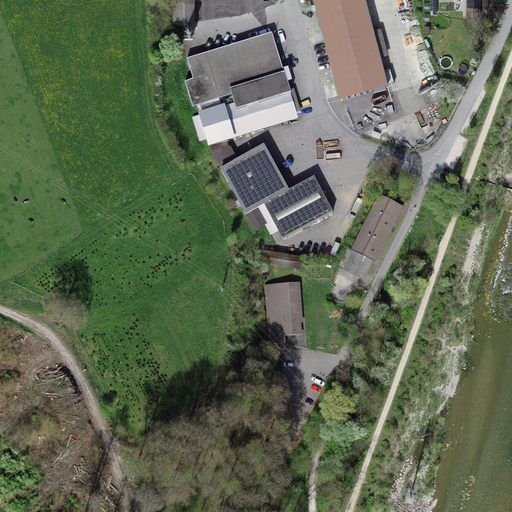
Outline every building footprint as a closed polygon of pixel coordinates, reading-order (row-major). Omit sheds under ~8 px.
[(172,0),(172,23),(195,23),(194,0),(172,0)] [(366,0),(313,0),(339,95),(387,83),(388,82),(366,0)] [(235,138),(298,119),(297,115),(302,114),(294,89),(290,90),(288,83),(292,82),(288,68),(283,70),(272,33),(186,59),(193,79),(185,82),(193,108),(197,107),(199,113),(198,113),(199,116),(192,118),(200,142),(206,140),(208,147),(210,147),(230,141),(235,139),(235,138)] [(230,141),(210,147),(212,154),(220,169),(238,160),(230,146),(228,147),(228,145),(231,145),(230,141)] [(220,169),(245,215),(263,205),(289,191),(264,145),(238,160),(220,169)] [(282,240),(333,212),(315,178),(289,191),(263,205),(273,223),(282,240)] [(379,198),(355,248),(373,257),(398,207),(379,198)] [(266,227),(273,223),(263,205),(245,215),(253,231),(264,225),(266,227)] [(363,280),(372,261),(348,249),(339,269),(363,280)] [(298,270),(300,258),(265,252),(263,264),(298,270)] [(284,336),(302,335),(301,323),(303,323),(300,283),(264,285),(268,346),(285,345),(284,336)]
